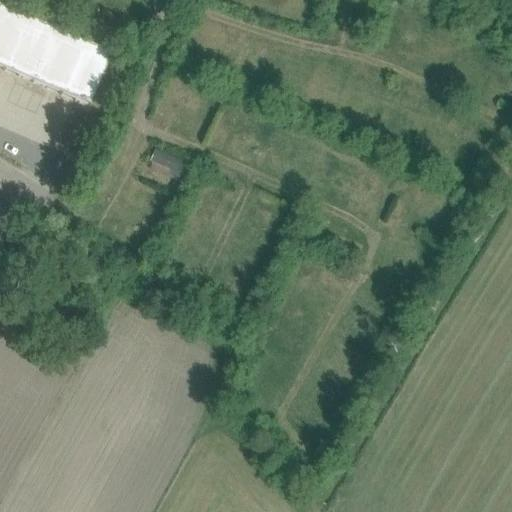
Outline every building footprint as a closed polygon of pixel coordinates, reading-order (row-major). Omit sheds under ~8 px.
[(0,7),(0,68),(89,107),(111,55),(0,7)] [(171,79),(156,114),(168,119),(183,83),(171,79)] [(284,101),(295,106),(300,96),(288,91),(284,101)] [(155,151),(149,166),(184,180),(190,165),(155,151)] [(175,182),(170,193),(183,199),(188,188),(175,182)] [(0,230),(10,221),(0,209),(0,230)] [(136,253),(131,262),(139,267),(145,258),(136,253)]
